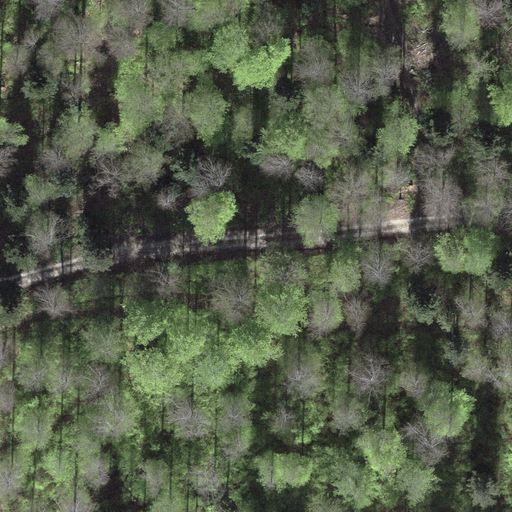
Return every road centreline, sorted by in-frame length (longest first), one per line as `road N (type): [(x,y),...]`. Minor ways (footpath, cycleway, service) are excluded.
road 1 (track): [(0,283),(79,259),(232,238),(511,214)]
road 2 (track): [(0,321),(151,294),(202,295),(339,323),(511,320)]
